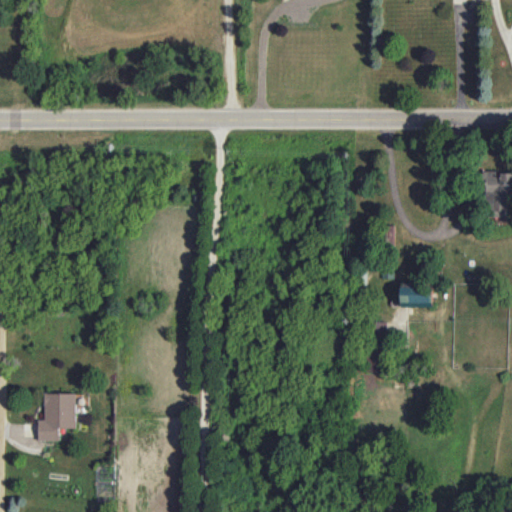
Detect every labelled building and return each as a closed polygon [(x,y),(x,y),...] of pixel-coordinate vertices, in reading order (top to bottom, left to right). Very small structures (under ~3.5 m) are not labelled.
[(510,171),(485,171),(484,216),(509,216),(510,171)] [(433,306),(433,283),(401,283),(401,307),(433,306)] [(385,337),(386,321),(373,321),(373,336),(385,337)] [(364,372),(381,371),(380,349),(363,349),(364,372)] [(38,440),(60,440),(60,428),(75,428),(76,393),(45,393),(44,419),(39,419),(38,440)]
